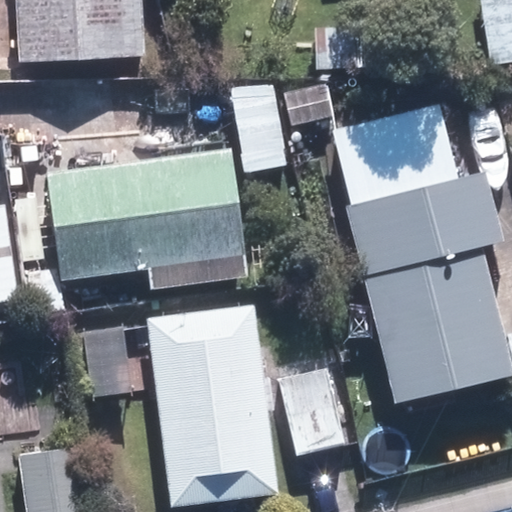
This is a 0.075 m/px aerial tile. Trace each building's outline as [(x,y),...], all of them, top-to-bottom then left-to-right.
[(23,0),(26,57),(151,51),(148,0),(23,0)] [(511,0),(486,0),(497,63),(511,60),(511,0)] [(237,148),(56,171),(69,275),(162,263),(164,280),(252,269),(237,148)] [(491,170),(354,205),(403,396),(511,368),(511,329),(489,240),(508,235),(491,170)] [(11,205),(0,206),(0,297),(22,295),(11,205)] [(285,486),(262,303),(158,316),(181,499),(285,486)] [(135,321),(94,325),(102,397),(143,392),(135,321)] [(333,361),(283,371),(300,456),(350,446),(333,361)] [(81,511),(72,450),(20,458),(28,511),(81,511)]
